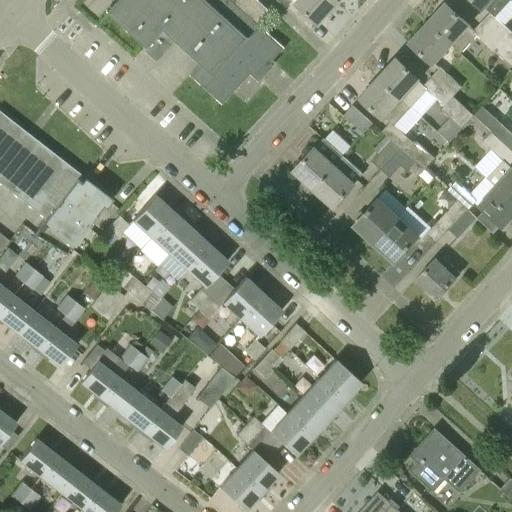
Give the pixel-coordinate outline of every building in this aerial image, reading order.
[(118,0),(108,12),(147,47),(163,29),(175,40),(200,63),(190,75),(223,104),(232,94),(250,73),(267,54),(273,59),(284,47),(260,25),(271,13),(272,11),(260,0),(118,0)] [(295,0),(295,1),(294,2),(318,24),(335,5),(329,0),(295,0)] [(472,0),(483,10),(485,9),(489,13),(494,17),(509,0),(472,0)] [(445,3),(427,24),(451,46),(451,45),(460,53),(477,35),(511,66),(511,52),(480,23),(473,30),(469,26),(445,3)] [(481,22),(480,23),(511,52),(511,33),(503,26),(498,21),(494,17),(489,13),(481,22)] [(427,24),(409,43),(433,65),(451,46),(427,24)] [(395,59),(377,78),(410,108),(427,89),(438,99),(444,105),(441,109),(453,120),(461,128),(471,118),(473,115),(453,96),(431,77),(423,86),(418,82),(419,81),(395,59)] [(440,67),(431,77),(453,96),(461,87),(440,67)] [(377,78),(359,98),(383,120),(384,119),(389,123),(381,131),(386,136),(390,140),(400,148),(415,162),(424,170),(427,165),(434,158),(415,141),(411,142),(405,135),(393,125),(410,108),(377,78)] [(352,106),(343,115),(351,122),(363,133),(372,123),(352,105),(352,106)] [(482,106),(473,115),(490,132),(511,151),(511,150),(511,134),(500,123),(482,106)] [(0,184),(2,186),(28,206),(44,219),(77,178),(78,177),(35,145),(0,117),(0,184)] [(355,127),(349,134),(355,139),(361,133),(355,127)] [(488,134),(482,140),(487,144),(492,148),(504,160),(486,178),(494,185),(494,186),(511,202),(511,165),(511,167),(509,165),(511,161),(511,151),(490,132),(488,134)] [(306,157),(293,171),(313,188),(342,156),(342,155),(324,139),(323,138),(315,146),(313,144),(307,144),(305,146),(303,148),(304,155),(306,157)] [(378,152),(371,161),(380,169),(400,148),(390,140),(378,152)] [(400,148),(380,169),(389,177),(400,165),(407,171),(415,162),(400,148)] [(342,156),(313,188),(333,207),(362,174),(345,159),(342,156)] [(485,177),(469,194),(476,200),(474,202),(477,204),(483,210),(500,226),(502,228),(511,216),(511,202),(494,186),(494,185),(486,178),(485,177)] [(34,231),(33,234),(65,253),(89,222),(101,206),(106,200),(81,180),(80,181),(77,178),(44,219),(34,231)] [(455,181),(447,190),(457,200),(467,209),(474,202),(476,200),(469,194),(455,181)] [(155,195),(131,222),(149,239),(173,212),(155,195)] [(379,197),(353,225),(373,243),(399,215),(379,197)] [(431,228),(426,233),(436,242),(448,230),(467,209),(457,200),(431,228)] [(467,209),(448,230),(457,238),(476,218),(467,209)] [(140,249),(139,250),(157,266),(158,264),(167,255),(191,228),(173,212),(149,239),(140,249)] [(399,215),(373,243),(393,262),(419,234),(399,215)] [(118,216),(107,228),(116,236),(118,237),(122,232),(128,225),(118,216)] [(93,224),(89,229),(99,236),(103,231),(93,224)] [(167,255),(158,264),(176,280),(184,271),(208,244),(191,228),(167,255)] [(0,234),(0,251),(9,241),(0,234)] [(208,244),(184,271),(202,287),(200,290),(188,301),(198,310),(209,298),(224,282),(216,274),(227,261),(208,244)] [(435,258),(414,281),(435,300),(460,273),(450,264),(447,269),(435,258)] [(25,263),(14,277),(23,283),(33,270),(25,263)] [(33,270),(23,283),(31,290),(42,276),(33,270)] [(131,275),(121,287),(131,296),(141,284),(131,275)] [(209,298),(198,310),(208,319),(218,307),(221,304),(239,320),(263,293),(245,277),(233,290),(224,282),(209,298)] [(94,279),(84,293),(94,300),(104,287),(94,279)] [(94,300),(89,307),(106,319),(124,296),(107,283),(104,287),(94,300)] [(0,284),(0,312),(14,295),(0,284)] [(141,284),(131,296),(150,311),(160,299),(151,292),(141,284)] [(263,293),(239,320),(257,336),(281,310),(263,293)] [(14,295),(0,312),(0,319),(5,323),(17,333),(34,311),(14,295)] [(66,295),(55,309),(64,316),(75,301),(66,295)] [(75,301),(64,316),(73,323),(84,309),(75,301)] [(34,311),(17,333),(29,342),(38,349),(55,327),(34,311)] [(295,323),(278,342),(279,343),(287,350),(288,351),(305,332),(303,330),(296,323),(295,323)] [(197,326),(187,337),(206,354),(216,343),(197,326)] [(55,327),(38,349),(46,355),(58,365),(60,366),(77,344),(64,334),(55,327)] [(158,331),(148,343),(161,353),(171,340),(158,331)] [(134,339),(130,345),(138,351),(142,345),(134,339)] [(254,339),(243,351),(253,360),(264,348),(263,347),(254,339)] [(129,344),(118,358),(128,365),(138,351),(130,345),(129,344)] [(219,344),(208,356),(233,378),(244,366),(219,344)] [(145,346),(140,353),(147,358),(152,351),(145,346)] [(271,350),(262,359),(273,370),(282,360),(280,358),(272,351),(271,350)] [(138,351),(128,365),(136,372),(137,371),(147,358),(140,353),(138,351)] [(262,359),(253,368),(264,379),(273,370),(262,359)] [(89,370),(79,382),(101,399),(101,400),(119,377),(97,360),(89,370)] [(334,360),(318,378),(344,402),(360,383),(335,360),(334,360)] [(220,368),(196,398),(209,408),(233,378),(220,368)] [(119,377),(101,400),(121,415),(139,393),(119,377)] [(171,377),(160,390),(169,397),(180,384),(171,377)] [(160,409),(142,432),(164,448),(182,426),(171,418),(195,387),(184,378),(180,384),(169,397),(160,409)] [(318,378),(302,396),(327,419),(344,402),(318,378)] [(139,393),(121,415),(142,432),(160,409),(139,393)] [(302,396),(286,413),(311,437),(327,419),(302,396)] [(0,442),(10,430),(15,423),(0,410),(0,442)] [(253,416),(244,426),(273,453),(282,443),(295,455),(311,437),(286,413),(270,431),(261,423),(253,416)] [(251,451),(235,469),(261,492),(277,474),(265,462),(273,453),(244,426),(235,435),(251,451)] [(460,491),(479,469),(434,429),(412,453),(420,460),(411,470),(433,490),(445,478),(460,491)] [(193,430),(179,448),(188,455),(202,437),(193,430)] [(35,438),(18,461),(39,478),(57,455),(35,438)] [(57,455),(39,478),(60,494),(77,471),(57,455)] [(235,469),(219,487),(244,510),(261,492),(235,469)] [(77,471),(60,494),(80,510),(98,487),(77,471)] [(511,499),(511,478),(510,477),(500,488),(511,499)] [(22,482),(11,496),(20,502),(31,489),(22,482)] [(98,487),(80,510),(83,511),(113,511),(120,504),(98,487)] [(31,489),(20,502),(30,509),(40,496),(31,489)] [(401,511),(398,509),(400,506),(391,498),(388,500),(378,491),(358,511),(401,511)]
